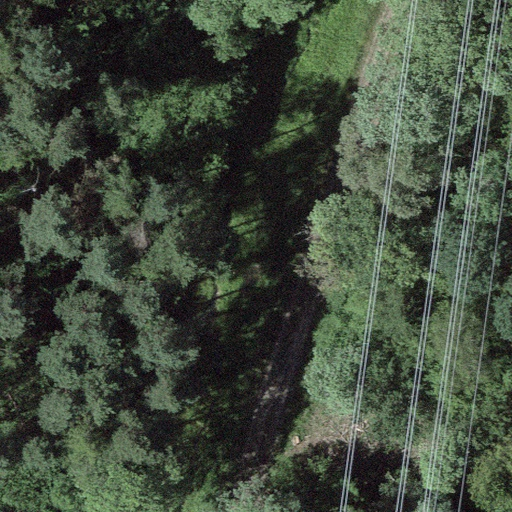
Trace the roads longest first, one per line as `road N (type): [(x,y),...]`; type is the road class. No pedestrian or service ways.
road 1 (track): [(237,511),(271,374),(339,164)]
road 2 (track): [(394,0),(339,164)]
